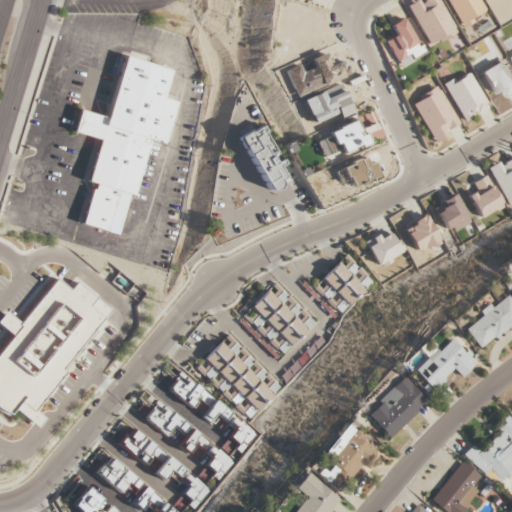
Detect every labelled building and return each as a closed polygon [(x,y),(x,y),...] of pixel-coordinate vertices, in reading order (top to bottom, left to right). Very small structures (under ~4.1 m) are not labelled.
[(428,48),(456,33),(439,0),(424,0),(418,3),(416,0),(409,0),(404,3),(428,48)] [(445,0),(460,30),(474,23),(471,18),(484,12),(478,0),(445,0)] [(390,25),(395,36),(385,41),(399,68),(427,53),(422,44),(418,47),(403,19),(390,25)] [(119,236),(147,140),(163,145),(175,103),(162,99),(170,70),(123,56),(106,118),(78,110),(72,132),(98,139),(86,182),(92,184),(80,224),(119,236)] [(511,94),(511,77),(502,60),(480,73),(492,95),(500,90),(505,98),(511,94)] [(489,108),(469,72),(444,85),(463,122),(489,108)] [(458,124),(437,87),(410,102),(434,144),(445,137),(443,133),(458,124)] [(367,143),(362,131),(360,132),(355,120),(325,132),(327,137),(315,142),(321,157),(338,150),(340,154),(367,143)] [(238,139),(268,192),(278,186),(275,181),(283,177),(277,167),(282,165),(260,126),(238,139)] [(346,187),(378,176),(374,162),(366,165),(364,158),(340,166),(346,187)] [(511,207),(511,159),(499,166),(497,162),(487,168),(509,209),(511,207)] [(472,183),(476,191),(466,196),(480,220),(503,207),(486,176),(472,183)] [(470,222),(455,196),(433,208),(448,234),(470,222)] [(415,252),(439,242),(427,216),(404,227),(415,252)] [(377,235),(364,242),(376,266),(402,253),(392,232),(379,239),(377,235)] [(341,314),(372,283),(346,256),(314,287),(341,314)] [(109,308),(75,283),(70,290),(54,278),(21,324),(4,312),(0,317),(0,326),(11,335),(0,350),(0,411),(8,418),(19,402),(33,412),(109,308)] [(284,354),(313,323),(305,315),(299,321),(295,318),(294,318),(266,292),(243,317),(284,354)] [(464,329),(478,349),(511,325),(511,300),(508,295),(490,308),(488,305),(478,312),(482,317),(464,329)] [(460,378),(475,363),(451,338),(437,352),(434,349),(412,370),(431,391),(453,370),(460,378)] [(196,368),(249,419),(278,390),(273,385),(268,391),(219,344),(196,368)] [(168,389),(215,426),(220,419),(235,430),(230,437),(239,444),(235,449),(241,454),(257,434),(188,380),(185,384),(178,377),(168,389)] [(365,414),(388,439),(427,403),(404,378),(365,414)] [(170,437),(176,429),(184,435),(190,425),(156,402),(144,420),(170,437)] [(462,454),(481,476),(489,470),(498,480),(511,468),(511,420),(507,414),(495,424),(502,432),(478,452),(473,445),(462,454)] [(321,478),(338,492),(346,482),(347,483),(376,449),(348,425),(323,454),(333,463),(321,478)] [(141,484),(110,457),(96,474),(119,494),(125,487),(133,494),(141,484)] [(210,491),(168,457),(155,474),(165,482),(170,475),(187,489),(181,496),(196,508),(210,491)] [(480,477),(462,461),(429,500),(443,511),(462,511),(478,493),(472,487),(480,477)] [(329,511),(339,499),(307,474),(295,489),(306,497),(294,511),(329,511)] [(69,510),(71,511),(117,511),(110,506),(105,511),(96,511),(94,510),(102,500),(87,487),(69,510)] [(175,511),(145,487),(131,504),(140,511),(145,504),(154,511),(175,511)]
